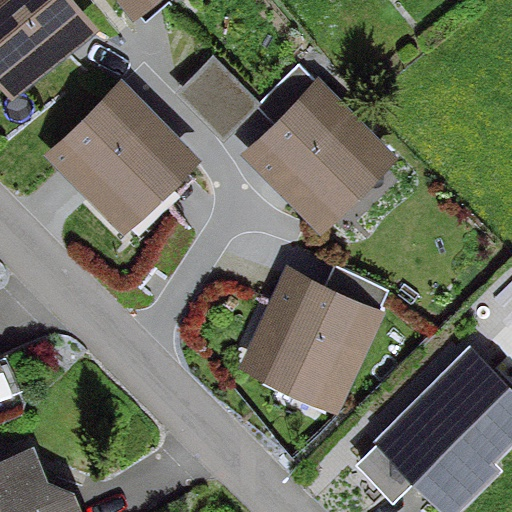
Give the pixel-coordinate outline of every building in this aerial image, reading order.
[(91,24),(71,0),(0,0),(0,44),(27,77),(91,24)] [(124,217),(191,144),(128,85),(60,158),(124,217)] [(392,147),(327,89),(261,162),(326,221),(392,147)] [(372,313),(288,275),(247,364),(332,402),(372,313)] [(511,430),(511,394),(469,351),(379,440),(358,460),(390,494),(411,472),(430,491),(440,501),(511,430)] [(33,485),(22,457),(0,466),(0,511),(66,511),(60,496),(33,485)]
